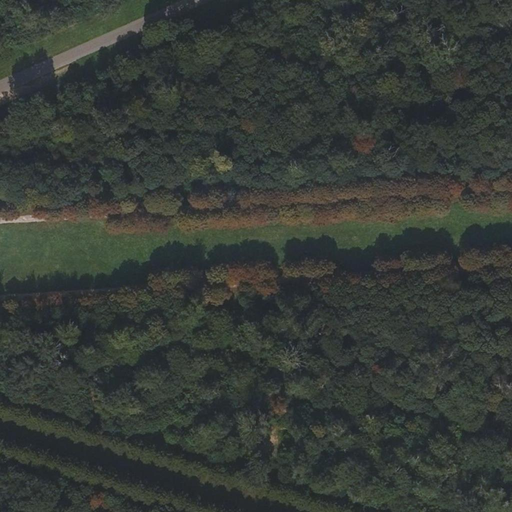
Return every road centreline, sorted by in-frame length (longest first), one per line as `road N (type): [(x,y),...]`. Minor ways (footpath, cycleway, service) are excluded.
road 1 (track): [(0,221),(511,186)]
road 2 (track): [(511,264),(0,297)]
road 3 (track): [(511,439),(410,408),(287,409),(156,431),(139,442)]
road 4 (track): [(173,286),(219,323),(410,408)]
road 5 (track): [(139,442),(372,511)]
road 6 (unclassified): [(193,0),(0,85)]
road 7 (track): [(188,511),(0,455)]
road 8 (track): [(0,400),(139,442)]
